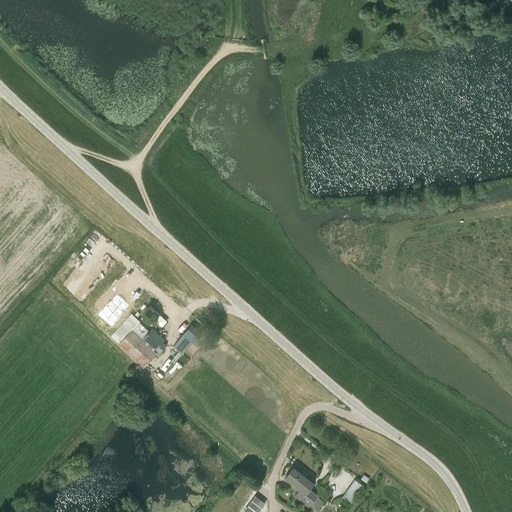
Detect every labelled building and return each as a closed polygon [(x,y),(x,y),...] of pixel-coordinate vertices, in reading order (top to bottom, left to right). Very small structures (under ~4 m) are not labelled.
[(82,260),(90,251),(85,245),(76,255),(82,260)] [(99,314),(111,323),(127,302),(116,293),(99,314)] [(192,341),(194,343),(202,334),(191,325),(174,345),(183,352),(192,341)] [(156,354),(153,352),(154,351),(158,355),(166,347),(161,343),(164,341),(151,330),(142,339),(141,340),(131,331),(118,345),(143,368),(156,354)] [(316,499),(317,497),(309,490),(315,482),(294,466),(284,478),(283,480),(295,490),(294,491),(297,493),(293,498),(308,510),(309,508),(313,511),(318,511),(324,505),(316,499)] [(355,499),(345,493),(342,497),(351,504),(355,499)] [(256,495),(244,511),(246,511),(258,511),(265,503),(256,495)]
